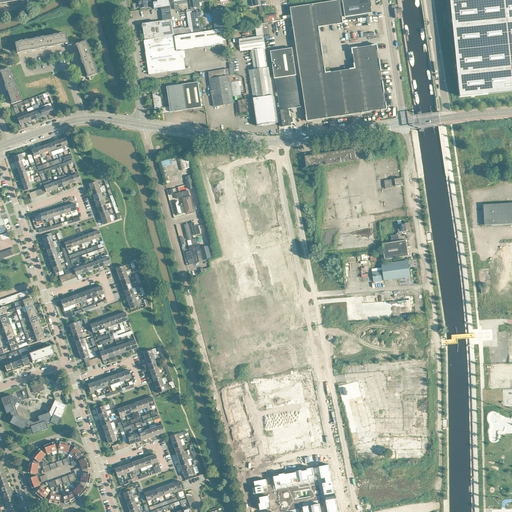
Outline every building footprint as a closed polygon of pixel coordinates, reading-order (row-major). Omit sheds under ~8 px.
[(170,7),(168,0),(157,0),(158,2),(153,2),(154,9),(170,7)] [(340,0),(315,4),(318,27),(319,27),(324,27),(324,26),(337,24),(338,25),(343,24),(340,0)] [(371,7),(370,0),(360,0),(343,3),(345,17),(372,13),(371,7)] [(511,0),(450,0),(460,97),(511,91),(511,0)] [(320,33),(319,27),(318,27),(315,4),(290,8),(295,42),(320,39),(319,33),(320,33)] [(226,28),(223,9),(212,10),(214,30),(226,28)] [(199,12),(191,13),(194,33),(202,32),(199,12)] [(275,13),(262,15),(264,23),(277,21),(275,13)] [(174,36),(173,29),(172,19),(142,24),(145,40),(174,36)] [(185,35),(184,28),(173,29),(174,36),(185,35)] [(221,30),(205,32),(207,47),(223,45),(221,30)] [(207,47),(205,32),(202,32),(194,33),(190,34),(185,35),(174,36),(178,62),(184,62),(183,50),(207,47)] [(56,35),(49,36),(50,41),(48,42),(49,47),(49,46),(51,46),(51,47),(52,47),(51,46),(67,43),(67,44),(65,33),(59,34),(59,33),(58,34),(59,35),(56,35),(56,34),(56,35)] [(49,47),(48,42),(50,41),(49,36),(40,38),(40,37),(40,38),(38,39),(38,38),(37,38),(37,39),(31,40),(33,50),(33,49),(49,46),(49,47)] [(178,62),(174,36),(145,40),(144,41),(149,75),(185,70),(184,62),(178,62)] [(277,123),(273,97),(273,95),(269,68),(266,68),(263,48),(265,48),(263,36),(239,39),(240,51),(251,49),(254,70),(249,71),(253,98),(257,126),(259,125),(262,125),(264,124),(267,124),(270,123),(272,123),(274,123),(275,123),(277,123)] [(321,44),(320,39),(295,42),(300,77),(320,74),(326,73),(325,67),(324,67),(323,56),(321,44)] [(33,50),(31,40),(25,41),(24,40),(24,41),(22,42),(22,41),(21,41),(22,42),(15,43),(17,53),(17,52),(33,49),(33,50)] [(85,41),(75,44),(76,44),(81,59),(80,59),(81,60),(86,58),(86,60),(91,58),(88,50),(89,50),(89,49),(88,50),(88,47),(87,47),(85,41)] [(354,64),(355,68),(355,69),(360,68),(380,65),(379,60),(377,50),(378,50),(377,45),(352,49),(353,54),(354,64)] [(300,107),(295,75),(296,75),(292,48),(270,52),(274,78),(275,78),(283,127),(291,126),(291,123),(293,122),(293,118),(290,118),(289,109),(300,107)] [(93,65),(91,58),(86,60),(86,58),(81,60),(82,59),(82,61),(81,62),(82,62),(87,77),(97,74),(94,68),(95,67),(94,67),(94,65),(94,64),(93,65)] [(381,70),(380,65),(360,68),(363,90),(367,112),(372,112),(372,111),(381,110),(387,109),(386,104),(385,104),(384,93),(382,81),(382,82),(380,70),(381,70)] [(11,74),(9,68),(0,70),(0,71),(6,86),(5,86),(5,87),(10,85),(11,87),(16,86),(13,77),(13,76),(12,77),(12,74),(11,74)] [(363,90),(360,68),(355,69),(355,68),(350,69),(340,71),(343,93),(348,92),(363,90)] [(233,103),(228,69),(208,72),(209,79),(211,91),(211,95),(212,95),(213,107),(233,103)] [(343,93),(340,71),(330,72),(326,73),(320,74),(324,96),(343,93)] [(327,118),(324,96),(320,74),(300,77),(307,121),(312,121),(312,120),(322,119),(327,118)] [(239,86),(239,81),(232,82),(234,96),(241,95),(240,91),(243,90),(243,85),(239,86)] [(202,107),(198,82),(167,87),(170,112),(202,107)] [(18,92),(16,86),(11,87),(10,85),(5,87),(6,86),(7,89),(5,89),(6,89),(7,89),(12,104),(11,104),(21,101),(19,94),(20,94),(19,94),(18,92),(19,92),(19,91),(18,92)] [(159,96),(158,93),(158,89),(152,90),(155,109),(162,108),(160,95),(159,96)] [(367,112),(363,90),(348,92),(352,114),(362,113),(367,112)] [(352,115),(352,114),(348,92),(343,93),(347,115),(352,115)] [(347,115),(343,93),(324,96),(327,118),(332,118),(332,117),(342,116),(347,115)] [(248,112),(246,99),(238,100),(240,113),(248,112)] [(47,105),(44,106),(45,108),(48,115),(53,112),(51,106),(50,104),(47,105)] [(48,115),(45,108),(44,106),(42,106),(42,107),(39,108),(40,110),(42,117),(48,115)] [(42,117),(40,110),(39,108),(33,110),(36,119),(42,117)] [(36,119),(33,110),(28,112),(29,114),(31,121),(36,119)] [(25,123),(23,116),(22,114),(16,116),(19,125),(25,123)] [(59,140),(62,148),(63,149),(65,148),(64,146),(67,144),(65,138),(59,140)] [(62,148),(59,140),(54,142),(57,150),(62,148)] [(57,150),(54,142),(48,144),(51,152),(57,150)] [(51,152),(48,144),(42,146),(45,152),(48,151),(49,156),(52,155),(51,152)] [(489,146),(472,147),(472,163),(474,163),(474,165),(489,165),(489,160),(490,160),(490,154),(489,154),(489,146)] [(40,156),(37,148),(31,150),(34,158),(40,156)] [(356,160),(354,149),(345,150),(346,162),(356,160)] [(346,162),(345,150),(325,153),(327,165),(346,162)] [(327,165),(325,153),(306,156),(307,168),(327,165)] [(22,157),(21,154),(13,157),(15,162),(24,159),(23,156),(22,157)] [(26,165),(24,159),(15,162),(17,168),(23,166),(26,165)] [(184,161),(174,163),(175,169),(178,169),(179,173),(189,171),(188,164),(185,165),(184,161)] [(269,168),(238,175),(240,185),(261,181),(266,209),(277,206),(269,168)] [(80,180),(78,174),(74,175),(73,172),(73,171),(71,172),(71,173),(72,176),(74,182),(80,180)] [(69,184),(66,178),(65,175),(60,177),(61,180),(63,186),(69,184)] [(29,176),(27,177),(21,179),(23,185),(29,183),(31,182),(29,176)] [(403,185),(402,180),(402,178),(384,181),(385,189),(394,188),(394,187),(403,185)] [(57,188),(55,182),(54,180),(52,181),(52,180),(48,181),(50,184),(52,190),(57,188)] [(52,190),(50,184),(48,181),(43,183),(46,192),(52,190)] [(97,184),(96,182),(89,184),(91,190),(101,187),(100,183),(97,184)] [(103,192),(101,187),(91,190),(93,196),(101,193),(103,192)] [(101,195),(101,193),(93,196),(95,202),(103,199),(105,198),(104,194),(101,195)] [(191,196),(183,198),(187,215),(195,213),(191,196)] [(182,198),(174,200),(179,217),(186,215),(182,198)] [(105,205),(103,199),(95,202),(97,207),(105,205)] [(77,212),(75,203),(68,205),(71,214),(77,212)] [(511,223),(511,203),(483,205),(485,225),(511,223)] [(71,214),(68,205),(63,207),(65,213),(66,216),(71,214)] [(107,210),(105,205),(97,207),(99,213),(107,210)] [(60,218),(57,209),(51,211),(54,219),(60,218)] [(108,213),(107,210),(99,213),(101,219),(109,216),(111,215),(110,212),(108,213)] [(54,219),(51,211),(46,212),(49,221),(54,219)] [(49,221),(46,212),(40,214),(42,220),(45,219),(46,222),(49,221)] [(42,220),(40,214),(34,216),(37,225),(43,223),(42,220)] [(111,222),(109,216),(101,219),(103,224),(111,222)] [(197,219),(189,221),(194,238),(201,236),(197,219)] [(188,222),(181,224),(185,241),(193,239),(188,222)] [(392,242),(382,244),(385,260),(408,256),(407,246),(408,246),(407,235),(402,236),(401,232),(410,230),(409,223),(399,224),(400,228),(398,229),(398,235),(391,236),(392,242)] [(51,233),(45,235),(46,238),(42,239),(44,245),(52,242),(51,239),(53,238),(51,233)] [(89,241),(87,235),(82,237),(84,243),(85,245),(90,243),(89,241)] [(84,243),(82,237),(76,239),(78,245),(81,244),(83,247),(85,246),(85,245),(84,243)] [(55,241),(52,242),(44,245),(47,251),(54,248),(57,247),(55,241)] [(73,250),(72,247),(70,241),(64,243),(67,249),(70,248),(71,251),(73,250)] [(207,245),(201,247),(204,260),(211,258),(207,245)] [(56,253),(54,248),(47,251),(49,256),(56,253)] [(195,251),(191,252),(193,259),(192,260),(189,260),(189,264),(194,263),(194,262),(198,261),(195,251)] [(59,252),(56,253),(49,256),(51,262),(58,259),(61,258),(59,252)] [(108,257),(107,255),(102,257),(104,265),(107,265),(110,264),(110,263),(108,257)] [(104,265),(102,257),(96,259),(97,261),(99,267),(104,265)] [(60,265),(58,259),(51,262),(53,268),(60,265)] [(99,267),(97,261),(93,262),(92,259),(90,260),(91,263),(93,269),(99,267)] [(410,277),(408,264),(408,261),(382,264),(382,270),(372,272),(373,282),(410,277)] [(73,272),(70,262),(67,263),(69,269),(64,270),(66,275),(68,274),(71,273),(73,272)] [(62,271),(60,265),(53,268),(56,276),(59,275),(58,272),(62,271)] [(126,272),(124,265),(116,268),(118,275),(126,272)] [(128,277),(126,272),(118,275),(120,280),(128,277)] [(130,283),(128,277),(120,280),(122,286),(130,283)] [(228,277),(222,279),(224,289),(231,288),(228,277)] [(216,280),(210,281),(212,291),(219,290),(216,280)] [(132,289),(130,283),(122,286),(124,292),(132,289)] [(104,294),(101,286),(95,288),(98,296),(104,294)] [(98,296),(95,288),(89,290),(92,298),(98,296)] [(134,295),(132,289),(124,292),(126,298),(134,295)] [(92,298),(89,290),(84,292),(86,300),(92,298)] [(86,300),(84,292),(78,294),(81,302),(86,300)] [(207,292),(198,294),(199,300),(208,298),(207,292)] [(81,302),(78,294),(72,296),(75,304),(81,302)] [(135,298),(134,295),(126,298),(126,299),(126,301),(128,301),(128,303),(136,301),(139,300),(138,297),(135,298)] [(75,304),(72,296),(66,299),(69,306),(75,304)] [(32,301),(31,297),(22,300),(24,306),(32,303),(31,301),(32,301)] [(208,298),(199,300),(200,306),(210,304),(208,298)] [(69,306),(66,299),(60,301),(63,309),(69,306)] [(233,299),(227,300),(229,310),(235,309),(233,299)] [(373,299),(345,300),(347,327),(358,327),(358,324),(389,323),(389,321),(406,320),(406,305),(412,305),(412,299),(405,299),(405,303),(374,305),(373,299)] [(138,306),(136,301),(128,303),(130,309),(138,306)] [(221,301),(215,302),(217,313),(223,311),(221,301)] [(35,309),(34,305),(33,305),(32,303),(24,306),(27,312),(35,309)] [(35,313),(36,312),(35,309),(27,312),(29,318),(36,315),(35,313)] [(0,321),(8,318),(6,313),(0,314),(0,321)] [(125,313),(119,315),(122,323),(128,321),(125,313)] [(39,321),(38,317),(37,317),(36,315),(29,318),(31,324),(39,321)] [(123,326),(122,323),(119,315),(113,317),(116,325),(119,324),(120,327),(123,326)] [(116,325),(113,317),(107,319),(111,329),(117,327),(116,325)] [(10,324),(8,318),(0,321),(0,322),(1,325),(2,325),(3,327),(10,324)] [(111,329),(107,319),(101,321),(104,329),(108,328),(109,332),(111,331),(111,329)] [(39,325),(40,324),(39,321),(31,324),(33,330),(40,327),(39,325)] [(104,329),(101,321),(96,323),(98,331),(104,329)] [(79,328),(77,322),(69,325),(71,330),(79,328)] [(98,331),(96,323),(90,325),(93,333),(98,331)] [(12,330),(10,324),(3,327),(4,330),(3,330),(4,333),(12,330)] [(43,333),(42,329),(41,329),(40,327),(33,330),(35,336),(43,333)] [(81,333),(79,328),(71,330),(73,336),(81,333)] [(14,336),(12,330),(4,333),(5,337),(6,337),(7,339),(14,336)] [(246,331),(240,333),(242,343),(248,342),(246,331)] [(44,336),(45,336),(43,333),(35,336),(37,341),(44,339),(44,336)] [(83,339),(81,333),(73,336),(75,342),(83,339)] [(234,334),(228,335),(230,345),(236,344),(234,334)] [(17,342),(14,336),(7,339),(8,341),(7,342),(8,345),(17,342)] [(511,336),(508,337),(509,366),(511,366),(511,374),(508,374),(508,384),(504,384),(504,391),(498,391),(498,392),(511,391),(511,336)] [(85,339),(83,339),(75,342),(77,348),(87,344),(85,339)] [(137,348),(135,340),(129,342),(131,350),(137,348)] [(19,348),(17,342),(8,345),(9,349),(10,349),(11,351),(19,348)] [(131,350),(129,342),(123,344),(126,352),(131,350)] [(89,350),(87,344),(77,348),(79,354),(89,350)] [(126,352),(123,344),(117,346),(120,354),(126,352)] [(54,350),(53,346),(52,345),(29,353),(30,354),(32,361),(33,363),(54,356),(52,350),(54,350)] [(120,354),(117,346),(111,348),(114,356),(120,354)] [(214,348),(213,348),(213,350),(214,354),(215,354),(223,352),(222,346),(214,348)] [(114,356),(111,348),(105,350),(108,358),(114,356)] [(91,353),(90,350),(89,350),(79,354),(81,359),(89,357),(88,354),(91,353)] [(108,358),(105,350),(99,352),(102,360),(108,358)] [(152,353),(151,350),(143,353),(145,359),(153,356),(156,355),(155,352),(152,353)] [(223,352),(215,354),(216,360),(225,358),(224,352),(223,352)] [(250,353),(244,354),(246,364),(253,363),(250,353)] [(404,355),(398,356),(399,363),(401,363),(410,361),(409,353),(404,354),(404,355)] [(29,362),(32,361),(30,354),(27,355),(28,357),(22,360),(24,367),(30,364),(29,362)] [(238,355),(232,356),(234,367),(241,365),(238,355)] [(155,362),(153,356),(145,359),(147,364),(155,362)] [(393,357),(387,358),(388,365),(398,363),(399,363),(398,356),(393,357)] [(18,369),(16,362),(15,358),(9,360),(10,364),(13,371),(18,369)] [(24,367),(22,360),(16,362),(18,369),(24,367)] [(157,367),(155,362),(147,364),(149,370),(157,367)] [(13,371),(10,364),(5,366),(7,373),(13,371)] [(435,365),(425,367),(427,376),(435,374),(435,365)] [(159,373),(157,367),(149,370),(151,376),(159,373)] [(341,367),(334,368),(337,379),(343,377),(341,367)] [(131,378),(128,370),(122,372),(125,380),(131,378)] [(125,380),(122,372),(117,374),(119,382),(125,380)] [(161,379),(159,373),(151,376),(153,382),(161,379)] [(119,382),(117,374),(111,376),(113,384),(119,382)] [(113,384),(111,376),(105,378),(108,386),(113,384)] [(343,377),(337,379),(339,389),(345,388),(343,377)] [(108,386),(105,378),(99,380),(102,388),(108,386)] [(163,385),(161,379),(153,382),(155,388),(163,385)] [(102,388),(99,380),(93,382),(96,390),(102,388)] [(96,390),(93,382),(87,384),(90,392),(96,390)] [(390,382),(383,383),(385,392),(391,391),(392,391),(390,382)] [(166,391),(163,385),(155,388),(158,394),(166,391)] [(240,388),(229,391),(230,397),(237,395),(242,394),(240,388)] [(385,392),(384,392),(386,401),(393,400),(391,391),(385,392)] [(348,394),(340,395),(341,404),(349,402),(348,394)] [(18,406),(21,400),(12,396),(11,395),(1,398),(6,414),(10,412),(11,415),(13,416),(10,423),(24,430),(26,426),(28,427),(30,427),(33,434),(48,429),(46,425),(49,424),(50,422),(57,425),(60,418),(49,413),(37,417),(39,421),(33,423),(28,420),(30,417),(27,411),(18,406)] [(230,397),(228,398),(229,404),(239,401),(237,395),(230,397)] [(152,397),(146,399),(149,407),(155,405),(152,397)] [(150,410),(149,407),(146,399),(140,401),(143,409),(146,408),(147,411),(150,410)] [(66,406),(54,400),(49,413),(60,418),(66,406)] [(143,409),(140,401),(134,403),(137,411),(143,409)] [(137,411),(134,403),(129,405),(131,413),(137,411)] [(131,413),(129,405),(123,407),(126,415),(131,413)] [(106,412),(104,406),(96,409),(98,414),(106,412)] [(126,415),(123,407),(117,409),(120,417),(126,415)] [(242,407),(232,410),(234,416),(243,413),(242,407)] [(108,417),(106,412),(98,414),(100,420),(108,417)] [(243,413),(234,416),(235,422),(246,419),(245,413),(243,413)] [(110,423),(108,417),(100,420),(102,426),(110,423)] [(112,429),(110,423),(102,426),(104,432),(112,429)] [(248,424),(239,427),(240,433),(248,431),(250,430),(248,424)] [(141,441),(138,433),(135,434),(132,425),(129,426),(131,431),(135,443),(141,441)] [(164,433),(162,425),(156,427),(158,435),(164,433)] [(158,435),(156,427),(150,429),(153,437),(158,435)] [(147,439),(144,431),(143,428),(141,429),(142,432),(138,433),(141,441),(147,439)] [(113,432),(112,429),(104,432),(106,438),(114,435),(117,434),(116,431),(113,432)] [(153,437),(150,429),(144,431),(147,439),(153,437)] [(135,443),(131,431),(128,432),(130,436),(127,437),(129,445),(135,443)] [(240,433),(237,434),(239,440),(250,437),(248,431),(240,433)] [(181,433),(178,434),(170,437),(172,443),(180,440),(179,437),(182,435),(181,433)] [(406,436),(407,444),(417,442),(416,434),(410,435),(411,436),(406,437),(406,436)] [(116,441),(114,435),(106,438),(108,443),(116,441)] [(401,438),(396,439),(397,446),(407,444),(406,436),(401,437),(401,438)] [(380,441),(379,441),(381,449),(391,447),(389,439),(384,440),(384,441),(380,442),(380,441)] [(182,446),(180,440),(172,443),(174,448),(182,446)] [(374,443),(369,444),(370,451),(381,449),(379,441),(374,442),(374,443)] [(57,449),(57,445),(55,446),(53,442),(48,444),(51,452),(56,450),(57,449)] [(70,443),(64,442),(63,451),(68,452),(68,451),(69,452),(71,447),(69,447),(70,443)] [(251,443),(241,446),(242,452),(245,451),(252,449),(251,443)] [(51,452),(48,444),(43,445),(45,449),(43,450),(45,454),(46,453),(46,454),(51,452)] [(73,456),(79,449),(75,446),(72,449),(71,447),(69,452),(70,452),(69,453),(73,456)] [(184,451),(182,446),(174,448),(176,454),(184,451)] [(252,449),(245,451),(247,457),(258,454),(257,448),(252,449)] [(45,454),(43,450),(42,451),(39,449),(35,453),(42,459),(45,455),(45,454)] [(83,453),(79,449),(73,456),(77,459),(78,459),(82,457),(81,456),(83,453)] [(185,454),(184,451),(176,454),(178,460),(188,456),(187,454),(185,454)] [(438,452),(427,453),(427,460),(438,460),(438,458),(438,452)] [(42,459),(35,453),(32,457),(35,459),(33,461),(38,463),(38,462),(39,463),(42,459)] [(158,462),(155,454),(149,457),(152,465),(158,462)] [(189,459),(188,456),(178,460),(180,466),(188,463),(187,460),(189,459)] [(88,460),(86,458),(83,459),(82,457),(78,459),(79,460),(78,460),(79,464),(80,465),(89,462),(88,460)] [(152,465),(149,457),(143,459),(146,467),(152,465)] [(146,467),(143,459),(137,461),(140,469),(146,467)] [(362,462),(354,463),(362,511),(377,511),(439,500),(438,460),(427,460),(426,461),(427,487),(372,498),(368,479),(367,473),(365,473),(363,461),(362,462)] [(37,464),(38,463),(33,461),(33,463),(29,462),(28,467),(37,469),(38,464),(37,464)] [(140,469),(137,461),(131,463),(134,471),(140,469)] [(90,467),(89,464),(89,462),(80,465),(80,467),(82,470),(82,471),(87,471),(86,469),(90,467)] [(135,474),(134,471),(131,463),(126,465),(129,473),(132,472),(133,474),(135,474)] [(189,466),(188,463),(180,466),(182,472),(190,469),(192,468),(191,465),(189,466)] [(322,466),(319,466),(320,470),(320,473),(330,471),(329,464),(322,466)] [(129,473),(126,465),(120,467),(123,475),(124,478),(127,477),(126,474),(129,473)] [(314,476),(275,483),(275,484),(280,511),(301,511),(301,510),(303,510),(309,509),(314,508),(320,507),(320,509),(321,511),(326,511),(328,511),(331,511),(326,488),(333,487),(333,484),(326,485),(322,466),(319,466),(318,467),(319,470),(316,471),(313,471),(314,476)] [(123,475),(120,467),(114,469),(117,477),(123,475)] [(193,471),(192,468),(190,469),(182,472),(184,477),(192,475),(194,474),(193,471)] [(36,476),(35,475),(31,475),(32,477),(28,478),(30,483),(38,480),(36,476)] [(89,484),(90,478),(81,477),(80,482),(80,483),(84,485),(85,483),(89,484)] [(266,479),(254,482),(255,488),(263,486),(267,485),(266,479)] [(40,485),(38,480),(30,483),(32,488),(35,487),(36,489),(40,486),(39,486),(40,485)] [(183,491),(179,482),(179,481),(175,482),(173,483),(176,493),(177,493),(183,491)] [(511,481),(495,481),(496,492),(511,491),(511,481)] [(8,486),(10,486),(9,482),(7,483),(0,485),(0,491),(9,488),(8,486)] [(83,486),(84,485),(80,483),(80,484),(79,483),(76,487),(83,493),(86,489),(83,486)] [(174,494),(176,493),(173,483),(167,485),(170,493),(173,492),(174,494)] [(170,493),(167,485),(162,487),(164,495),(170,493)] [(39,497),(45,490),(41,487),(40,487),(40,486),(36,489),(37,490),(35,493),(39,497)] [(133,489),(132,486),(125,489),(126,492),(123,493),(125,499),(133,496),(131,490),(133,489)] [(255,488),(252,488),(253,494),(264,492),(263,486),(255,488)] [(79,497),(83,493),(76,487),(73,491),(73,492),(72,492),(75,496),(76,495),(79,497)] [(164,495),(162,487),(155,489),(158,497),(164,495)] [(10,492),(12,492),(11,488),(9,488),(0,491),(0,496),(0,498),(11,494),(10,492)] [(158,497),(155,489),(149,491),(152,499),(158,497)] [(47,499),(49,494),(48,494),(49,493),(45,490),(39,497),(43,500),(45,497),(47,499)] [(152,499),(149,491),(144,494),(147,501),(152,499)] [(73,497),(75,496),(72,492),(72,493),(71,492),(67,494),(70,502),(74,500),(73,497)] [(13,500),(11,494),(0,498),(3,504),(13,500)] [(70,502),(67,494),(62,496),(61,496),(61,501),(63,500),(65,504),(70,502)] [(136,498),(135,495),(133,496),(125,499),(127,505),(135,502),(137,501),(136,498)] [(268,496),(258,498),(259,504),(269,502),(268,496)] [(190,511),(188,507),(185,509),(183,503),(186,502),(185,499),(179,501),(182,508),(183,511),(190,511)] [(15,505),(13,500),(3,504),(5,509),(7,508),(15,505)] [(136,505),(135,502),(127,505),(129,511),(140,507),(139,504),(136,505)] [(269,502),(259,504),(260,510),(271,508),(269,502)]
